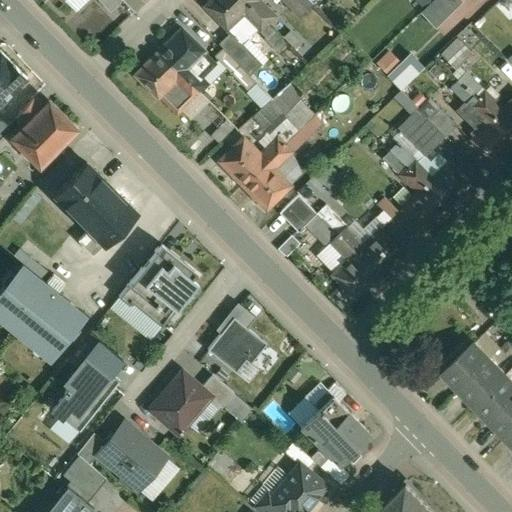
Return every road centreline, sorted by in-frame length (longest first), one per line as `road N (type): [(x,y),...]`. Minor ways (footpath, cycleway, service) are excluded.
road 1 (tertiary): [(355,361),(80,81)]
road 2 (residential): [(511,170),(366,318),(375,342)]
road 3 (residential): [(375,342),(401,344),(511,231)]
road 4 (tertiary): [(504,511),(416,422)]
